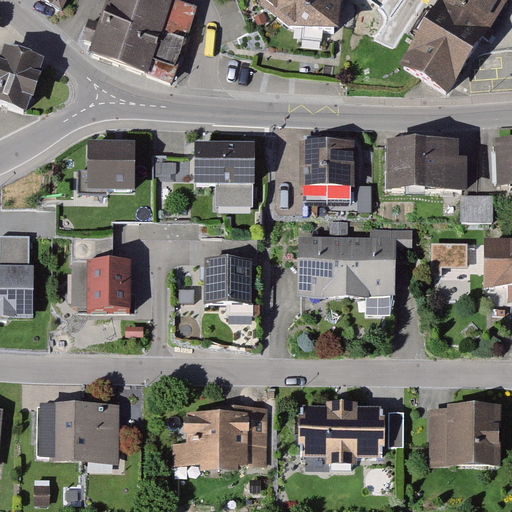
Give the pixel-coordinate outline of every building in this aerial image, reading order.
[(60,0),(36,0),(55,10),(60,0)] [(198,13),(161,0),(111,0),(90,58),(171,88),(198,13)] [(335,0),(259,0),(266,17),(296,36),(344,41),(342,5),(335,0)] [(511,6),(511,0),(448,0),(403,72),(452,102),(511,6)] [(0,112),(29,122),(47,67),(5,53),(0,68),(0,67),(0,112)] [(300,146),(300,193),(306,193),(326,193),(329,193),(350,193),(355,193),(355,145),(326,146),(305,146),(300,146)] [(511,145),(498,146),(501,195),(511,194),(511,145)] [(88,195),(136,195),(136,147),(88,146),(88,195)] [(255,148),(195,148),(195,170),(195,190),(225,190),(235,190),(255,190),(255,170),(255,148)] [(459,149),(393,149),(392,200),(468,200),(468,163),(459,163),(459,149)] [(0,322),(33,323),(34,270),(29,270),(30,239),(0,238),(0,322)] [(75,238),(75,263),(115,263),(115,239),(75,238)] [(222,241),(222,264),(252,264),(252,267),(258,267),(258,241),(222,241)] [(298,299),(346,300),(347,242),(299,241),(298,299)] [(396,242),(347,242),(346,300),(395,301),(396,242)] [(511,243),(488,244),(488,305),(511,305),(511,243)] [(204,264),(204,310),(252,311),(252,267),(252,264),(222,264),(204,264)] [(87,316),(131,316),(131,265),(88,265),(87,316)] [(187,446),(173,447),(174,465),(201,465),(201,479),(241,478),(241,472),(269,472),(268,409),(233,409),(233,416),(187,417),(187,446)] [(54,425),(37,425),(37,459),(52,459),(52,468),(121,468),(122,410),(54,410),(54,425)] [(502,411),(431,412),(432,471),(503,470),(502,411)] [(385,412),(303,413),(304,465),(386,464),(385,412)]
